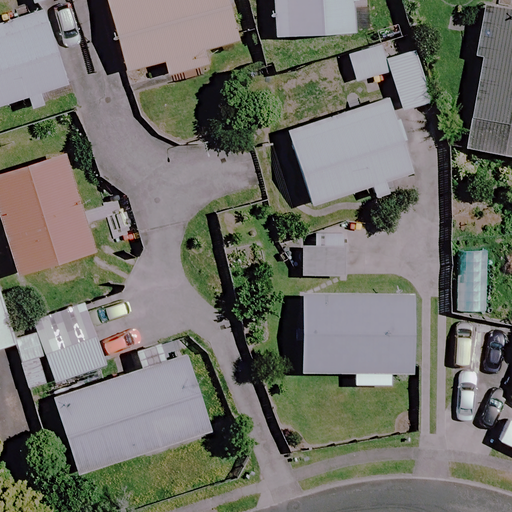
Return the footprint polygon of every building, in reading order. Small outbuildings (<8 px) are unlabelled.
[(238,41),(227,0),(102,0),(123,73),(160,63),(165,78),(205,66),(201,51),(238,41)] [(356,33),(353,0),(270,0),(274,40),(356,33)] [(444,0),(411,0),(414,22),(447,17),(444,0)] [(0,106),(65,86),(42,12),(0,25),(0,106)] [(511,16),(482,12),(460,151),(511,159),(511,16)] [(425,104),(409,53),(383,61),(398,112),(425,104)] [(410,177),(387,100),(284,131),(307,207),(410,177)] [(89,254),(60,156),(0,173),(0,240),(11,278),(89,254)] [(390,238),(355,239),(356,274),(390,274),(390,238)] [(353,252),(297,250),(296,277),(352,279),(353,252)] [(409,376),(412,299),(303,295),(300,374),(351,376),(350,388),(386,390),(387,375),(409,376)] [(0,349),(13,345),(0,302),(0,349)] [(100,367),(91,340),(17,365),(26,392),(100,367)] [(204,434),(180,360),(49,402),(73,475),(204,434)]
